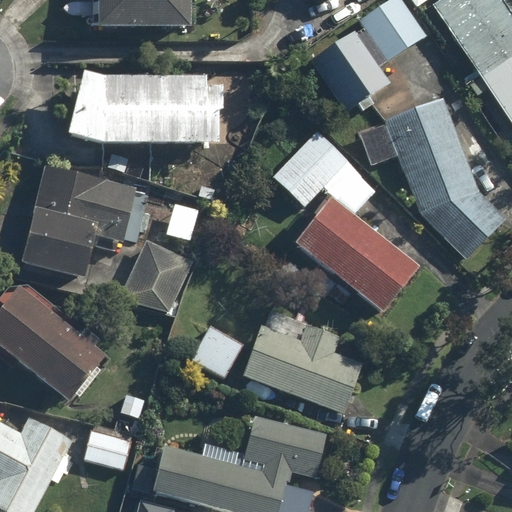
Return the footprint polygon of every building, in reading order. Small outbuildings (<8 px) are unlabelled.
[(198,0),(101,0),(101,27),(198,29),(198,0)] [(433,36),(406,0),(394,0),(363,23),(394,65),(433,36)] [(439,0),(433,4),(481,77),(468,85),(478,101),(491,93),(511,124),(511,7),(507,0),(439,0)] [(393,87),(356,33),(312,63),(316,69),(306,75),(316,91),(326,84),(348,117),(393,87)] [(228,79),(90,70),(86,139),(223,148),(228,79)] [(483,193),(447,102),(360,130),(372,167),(400,158),(420,218),(467,263),(509,222),(483,193)] [(300,247),(332,274),(317,291),(346,316),(360,300),(385,321),(429,270),(363,215),(382,193),(320,140),(282,184),(324,219),(300,247)] [(63,183),(45,180),(28,269),(93,281),(100,243),(132,249),(144,186),(65,171),(63,183)] [(210,209),(180,197),(164,235),(194,247),(210,209)] [(198,265),(148,240),(120,297),(171,321),(198,265)] [(87,330),(20,279),(0,305),(0,357),(20,373),(24,368),(74,406),(114,354),(100,344),(105,338),(90,327),(87,330)] [(246,347),(207,327),(190,361),(228,381),(246,347)] [(308,342),(265,327),(246,383),(348,417),(366,363),(346,356),(351,340),(313,327),(308,342)] [(149,401),(125,395),(119,418),(143,424),(149,401)] [(170,447),(158,495),(223,511),(318,511),(323,493),(295,486),(297,476),(318,482),(331,433),(257,415),(244,466),(170,447)] [(0,508),(7,511),(39,511),(76,442),(33,420),(27,436),(0,424),(0,508)] [(135,441),(94,429),(85,461),(126,473),(135,441)] [(156,466),(137,463),(132,495),(151,498),(156,466)]
